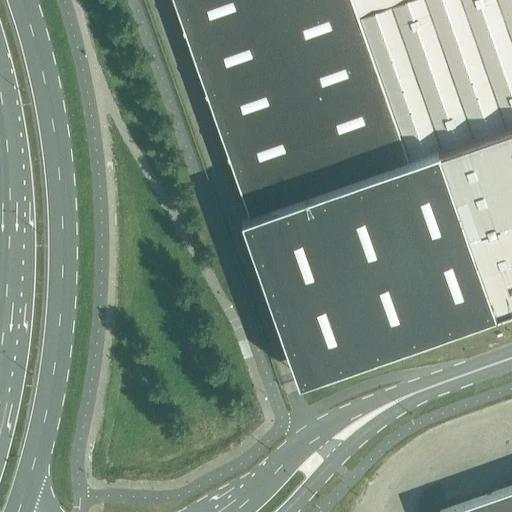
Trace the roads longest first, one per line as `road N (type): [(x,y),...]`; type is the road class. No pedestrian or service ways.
road 1 (tertiary): [(18,511),(51,391),(62,299),(62,192),(47,78),(23,0)]
road 2 (tertiary): [(0,82),(12,195),(10,318),(0,367)]
road 3 (unclassified): [(417,389),(359,411),(221,511)]
road 4 (unclassified): [(295,511),(417,389)]
road 5 (unknown): [(399,511),(408,481),(426,465),(511,434)]
